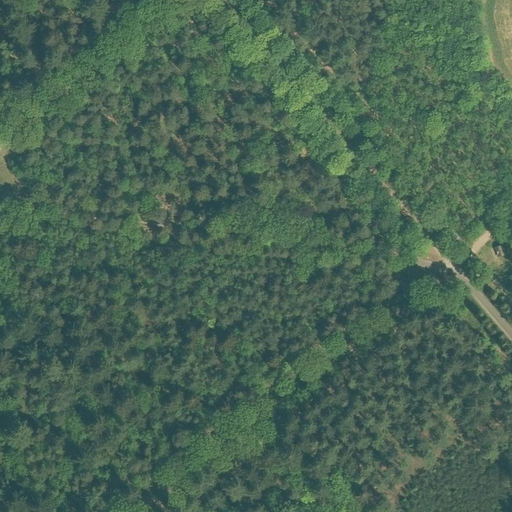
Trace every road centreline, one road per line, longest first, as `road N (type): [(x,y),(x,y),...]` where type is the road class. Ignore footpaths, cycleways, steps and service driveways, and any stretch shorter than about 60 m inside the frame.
road 1 (unclassified): [(511,333),(455,268),(0,198)]
road 2 (track): [(222,0),(455,268)]
road 3 (track): [(262,421),(435,281)]
road 4 (track): [(15,125),(164,0)]
road 5 (track): [(147,511),(262,421)]
